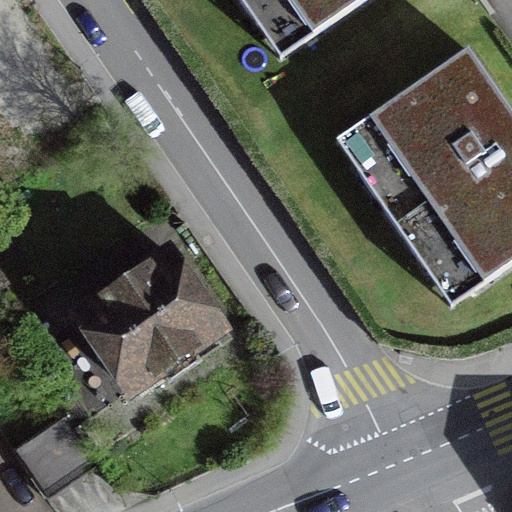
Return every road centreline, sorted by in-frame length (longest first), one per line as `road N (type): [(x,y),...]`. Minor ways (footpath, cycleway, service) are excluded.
road 1 (tertiary): [(97,0),(406,457)]
road 2 (tertiary): [(273,511),(406,457)]
